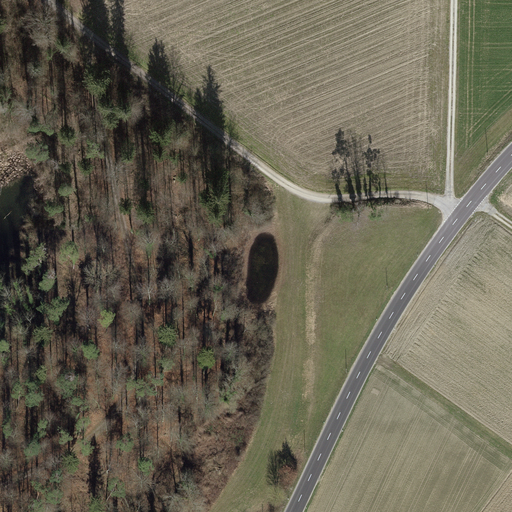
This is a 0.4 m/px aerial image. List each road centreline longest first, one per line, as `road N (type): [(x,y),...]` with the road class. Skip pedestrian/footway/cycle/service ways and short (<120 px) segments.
road 1 (track): [(49,0),(303,194),(404,195),(459,214)]
road 2 (tertiary): [(511,154),(459,214),(389,319),(292,511)]
road 3 (track): [(453,0),(450,193),(459,214)]
